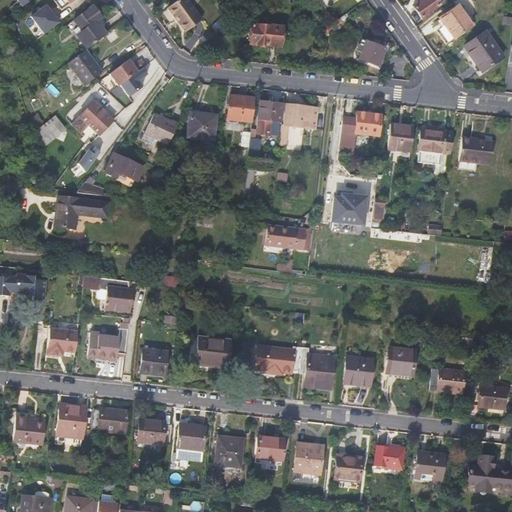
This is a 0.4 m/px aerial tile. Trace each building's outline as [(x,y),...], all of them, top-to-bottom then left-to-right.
[(176,16),(187,31),(201,20),(192,7),(200,0),(199,0),(177,0),(160,13),(169,25),(176,20),(174,18),(176,16)] [(419,0),(410,6),(422,21),(432,14),(430,12),(445,1),(444,0),(425,0),(423,2),(420,0),(419,0)] [(448,30),(445,33),(443,34),(448,42),(472,26),(457,5),(439,18),(448,30)] [(45,6),(30,17),(44,34),(59,23),(45,6)] [(92,7),(72,21),(81,33),(77,37),(86,50),(106,35),(96,22),(100,18),(92,7)] [(185,32),(187,31),(176,16),(174,18),(176,20),(185,32)] [(511,23),(511,16),(503,16),(502,24),(511,25),(511,23)] [(436,20),(445,33),(448,30),(439,18),(436,20)] [(65,27),(83,52),(85,51),(86,50),(77,37),(81,33),(72,21),(65,27)] [(268,26),(250,24),(248,45),(265,47),(266,45),(269,46),(272,26),(268,25),(268,26)] [(281,32),(281,27),(272,26),(269,46),(279,47),(280,42),(283,42),(283,40),(283,35),(284,32),(281,32)] [(485,31),(463,47),(482,72),(503,57),(485,31)] [(360,40),(356,51),(360,53),(358,59),(377,66),(384,49),(377,46),(377,43),(373,41),(372,44),(365,41),(365,42),(360,40)] [(102,73),(85,51),(83,52),(67,64),(84,86),(102,73)] [(128,61),(109,75),(118,87),(119,86),(142,68),(144,67),(140,61),(133,66),(128,61)] [(142,68),(119,86),(128,98),(142,87),(137,81),(146,75),(142,68)] [(251,123),(254,99),(229,96),(226,120),(251,123)] [(280,104),(259,101),(256,119),(257,119),(255,134),(268,135),(270,120),(277,122),(280,104)] [(93,103),(71,125),(80,134),(87,141),(90,144),(98,136),(113,121),(93,103)] [(284,104),(281,126),(287,127),(314,129),(316,108),(306,107),(284,104)] [(67,117),(72,122),(80,114),(75,109),(67,117)] [(190,113),(187,137),(212,140),(215,119),(201,118),(201,115),(190,113)] [(378,136),(381,116),(356,113),(355,120),(342,119),(340,132),(337,151),(351,152),(353,133),(361,134),(369,135),(378,136)] [(37,114),(31,118),(36,125),(42,121),(37,114)] [(152,114),(143,134),(152,138),(167,144),(176,125),(152,114)] [(279,133),(280,122),(277,122),(270,120),(268,132),(279,133)] [(43,133),(39,128),(33,133),(37,144),(40,148),(65,129),(58,121),(43,133)] [(409,154),(412,129),(389,126),(386,151),(409,154)] [(441,165),(442,155),(449,156),(452,133),(420,129),(416,162),(441,165)] [(249,138),(250,133),(243,132),(241,146),(248,147),(249,138)] [(150,142),(152,138),(143,134),(141,138),(150,142)] [(473,139),(461,137),(457,170),(474,173),(476,164),(489,165),(492,142),(473,140),(473,139)] [(259,140),(249,138),(248,147),(248,148),(248,151),(257,153),(259,140)] [(88,150),(78,164),(84,173),(99,152),(95,148),(91,152),(88,150)] [(112,154),(103,173),(115,178),(117,174),(135,181),(141,167),(112,154)] [(84,183),(91,186),(95,180),(89,176),(84,183)] [(77,193),(101,196),(102,189),(91,186),(84,183),(77,193)] [(330,224),(361,227),(364,198),(341,195),(340,200),(333,199),(330,224)] [(77,216),(88,218),(94,218),(108,220),(110,202),(54,196),(51,227),(75,230),(77,216)] [(374,198),(371,219),(373,219),(373,223),(379,223),(379,220),(381,220),(384,200),(374,198)] [(188,210),(187,222),(211,226),(212,212),(188,210)] [(264,246),(303,250),(305,231),(295,230),(295,229),(267,226),(266,227),(264,246)] [(281,265),(280,271),(294,273),(296,261),(291,260),(291,266),(281,265)] [(82,288),(93,289),(94,277),(84,276),(82,288)] [(161,277),(153,276),(153,284),(181,287),(182,278),(161,277)] [(0,293),(32,297),(32,301),(43,302),(44,281),(0,277),(0,293)] [(99,278),(98,289),(97,298),(104,299),(103,309),(129,312),(132,289),(126,288),(127,281),(99,278)] [(177,316),(163,315),(162,322),(177,324),(177,316)] [(127,336),(128,323),(119,322),(117,338),(99,336),(99,333),(90,333),(87,356),(94,357),(94,358),(115,360),(117,352),(125,353),(127,336)] [(47,329),(44,355),(62,357),(63,352),(74,354),(77,333),(47,329)] [(196,337),(196,339),(191,339),(188,369),(220,372),(220,367),(228,367),(230,341),(196,337)] [(297,370),(300,348),(292,347),(292,350),(257,346),(255,369),(264,371),(264,373),(281,375),(281,372),(290,373),(291,370),(297,370)] [(309,348),(300,348),(297,370),(297,374),(306,375),(304,387),(329,390),(333,358),(308,355),(309,348)] [(388,348),(385,372),(412,376),(415,351),(388,348)] [(142,349),(139,373),(164,376),(167,352),(142,349)] [(372,359),(357,357),(346,356),(343,383),(369,387),(372,359)] [(431,369),(429,391),(461,395),(464,372),(431,369)] [(480,387),(478,405),(502,408),(504,389),(480,387)] [(56,435),(82,439),(86,407),(59,404),(56,435)] [(86,407),(83,428),(90,429),(92,410),(92,407),(86,407)] [(92,410),(90,429),(98,429),(98,430),(124,433),(127,412),(100,408),(99,411),(92,410)] [(14,415),(11,441),(41,445),(43,423),(25,421),(25,416),(14,415)] [(168,446),(170,425),(164,425),(164,423),(139,420),(136,442),(168,446)] [(201,462),(202,457),(204,426),(179,424),(177,454),(176,459),(201,462)] [(258,436),(256,458),(281,461),(283,439),(258,436)] [(215,465),(239,467),(243,440),(218,437),(215,465)] [(296,443),(293,472),(319,475),(323,446),(296,443)] [(403,448),(387,447),(377,445),(374,465),(401,468),(403,448)] [(416,452),(413,478),(441,481),(444,455),(416,452)] [(335,457),(333,479),(359,481),(362,457),(345,455),(345,458),(335,457)] [(478,456),(477,467),(468,466),(466,484),(475,485),(474,491),(489,493),(490,487),(511,489),(511,485),(511,471),(493,470),(494,458),(478,456)] [(21,504),(20,511),(49,511),(51,499),(48,498),(49,493),(47,492),(38,491),(36,492),(36,497),(26,496),(26,505),(21,504)] [(64,511),(90,511),(92,501),(67,498),(64,511)] [(116,511),(118,502),(98,500),(96,511),(116,511)] [(140,503),(138,511),(153,511),(154,505),(140,503)]
